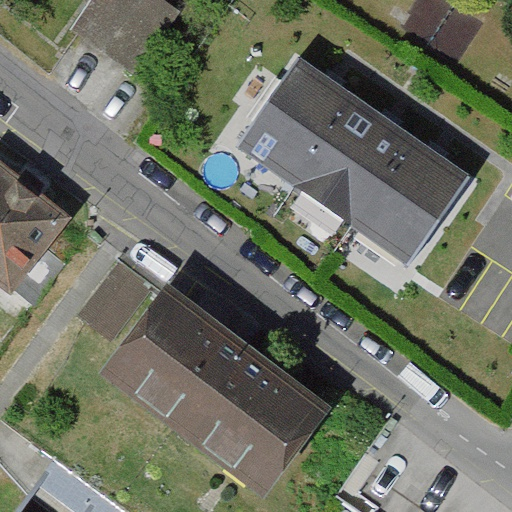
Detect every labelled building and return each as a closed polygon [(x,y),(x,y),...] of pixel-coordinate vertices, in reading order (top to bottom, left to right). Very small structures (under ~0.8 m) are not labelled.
[(179,0),(93,0),(78,22),(142,68),(187,6),(179,0)] [(325,75),(302,59),(240,146),(346,220),(353,225),(405,262),(467,175),(437,154),(391,121),(333,81),(325,75)] [(0,162),(0,281),(15,293),(73,220),(30,186),(0,162)] [(162,290),(98,376),(269,503),(334,417),(162,290)] [(106,511),(47,469),(15,511),(106,511)]
